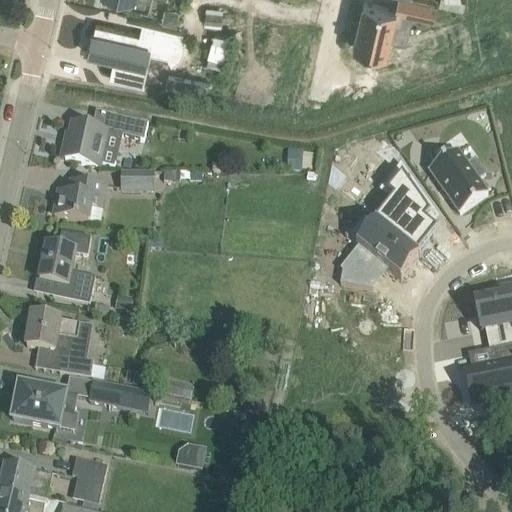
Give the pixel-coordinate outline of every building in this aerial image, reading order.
[(148,11),(150,0),(119,0),(131,3),(130,6),(148,11)] [(364,2),(353,48),(386,56),(390,41),(393,25),(400,26),(403,14),(413,17),(434,22),(438,5),(415,0),(397,0),(396,10),(364,2)] [(206,12),(205,23),(221,24),(222,13),(206,12)] [(96,26),(90,45),(108,50),(103,68),(130,74),(137,39),(151,42),(156,49),(160,46),(162,37),(158,35),(159,29),(127,21),(125,32),(96,26)] [(64,145),(61,161),(100,170),(101,166),(114,169),(121,138),(143,143),(146,126),(115,118),(112,134),(103,132),(74,125),(69,146),(64,145)] [(288,152),(287,170),(313,171),(313,153),(288,152)] [(457,153),(429,173),(455,209),(460,216),(488,196),(478,182),(486,176),(475,162),(474,162),(468,167),(457,153)] [(392,203),(376,223),(418,256),(437,233),(433,229),(425,223),(433,213),(424,205),(426,201),(401,166),(400,166),(400,167),(390,180),(396,185),(388,195),(394,200),(392,203)] [(154,195),(154,175),(121,175),(121,195),(154,195)] [(162,175),(162,185),(179,185),(179,175),(162,175)] [(57,201),(54,218),(87,224),(89,210),(101,212),(105,189),(72,182),(69,195),(63,194),(61,201),(57,201)] [(343,274),(340,287),(365,291),(367,278),(372,272),(378,264),(388,272),(401,282),(420,258),(418,256),(376,223),(358,245),(360,247),(340,272),(343,274)] [(53,299),(72,303),(89,306),(96,275),(71,271),(75,254),(88,256),(90,240),(62,236),(59,250),(47,248),(40,283),(56,286),(53,299)] [(150,240),(149,251),(161,252),(162,241),(150,240)] [(501,298),(475,303),(482,333),(485,333),(505,329),(509,348),(511,347),(511,286),(499,289),(501,298)] [(119,300),(116,313),(132,315),(135,303),(119,300)] [(109,311),(94,308),(93,315),(108,318),(109,311)] [(32,317),(27,349),(63,355),(60,376),(91,380),(103,382),(105,371),(93,369),(94,363),(87,362),(76,360),(82,326),(32,317)] [(471,373),(465,374),(472,408),(511,400),(511,347),(509,348),(492,351),(492,353),(494,352),(497,367),(471,373)] [(182,400),(184,388),(169,385),(167,397),(182,400)] [(133,414),(136,394),(93,386),(89,405),(133,414)] [(66,397),(67,397),(20,387),(13,423),(60,432),(63,414),(75,417),(78,400),(66,397)] [(77,463),(73,480),(88,483),(83,505),(99,509),(108,470),(77,463)] [(4,464),(0,483),(0,509),(3,510),(2,511),(6,511),(10,495),(29,499),(47,503),(48,496),(53,477),(35,473),(35,471),(24,469),(4,464)] [(0,509),(0,511),(62,511),(63,511),(64,506),(47,503),(29,499),(10,495),(6,511),(2,511),(3,510),(0,509)]
